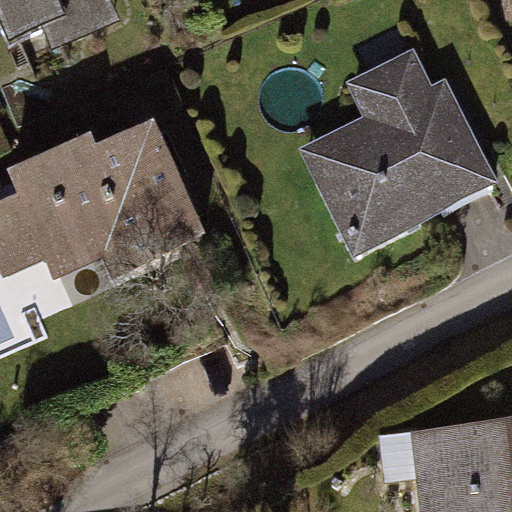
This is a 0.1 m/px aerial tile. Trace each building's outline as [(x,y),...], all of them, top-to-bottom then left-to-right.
[(0,0),(0,50),(32,36),(47,67),(119,33),(103,0),(0,0)] [(363,134),(296,168),(344,264),(488,191),(440,96),(425,103),(404,61),(342,92),(363,134)] [(153,133),(6,193),(47,293),(194,232),(153,133)] [(511,511),(511,423),(411,436),(420,511),(511,511)] [(373,436),(379,481),(407,477),(402,433),(373,436)]
